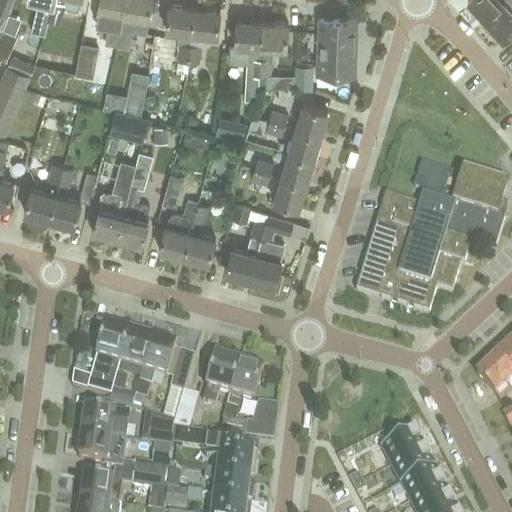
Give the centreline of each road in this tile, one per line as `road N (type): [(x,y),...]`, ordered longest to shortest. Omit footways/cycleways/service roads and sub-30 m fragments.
road 1 (residential): [(303,338),(415,0)]
road 2 (residential): [(303,338),(49,264)]
road 3 (residential): [(18,511),(49,264)]
road 4 (residential): [(288,511),(303,338)]
road 5 (residential): [(504,511),(430,363)]
road 6 (residential): [(430,363),(303,338)]
road 7 (residential): [(511,93),(422,0)]
